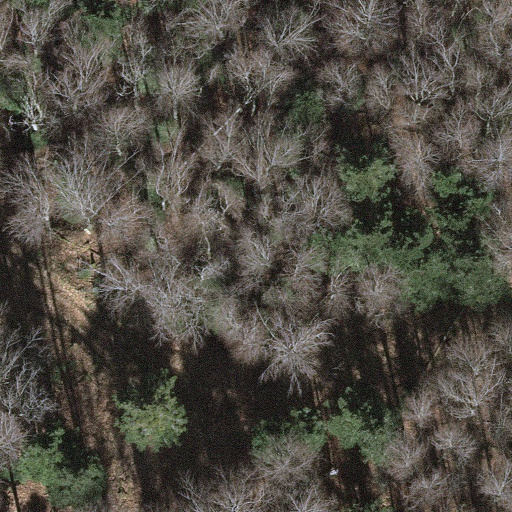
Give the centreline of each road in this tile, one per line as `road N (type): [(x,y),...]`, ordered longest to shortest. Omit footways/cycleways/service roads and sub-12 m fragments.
road 1 (track): [(172,401),(511,324)]
road 2 (track): [(186,511),(172,401),(112,334),(0,249)]
